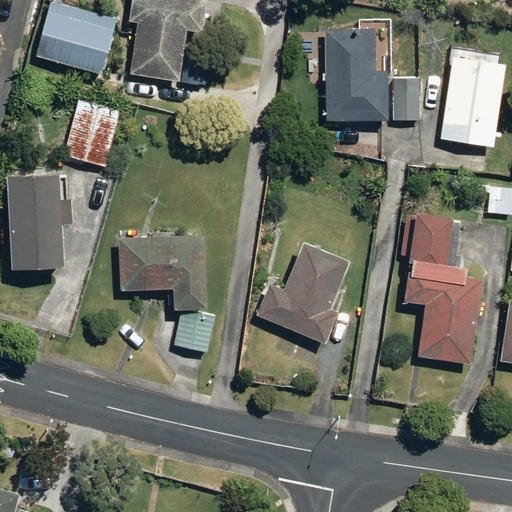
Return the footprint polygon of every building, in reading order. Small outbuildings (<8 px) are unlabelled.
[(132,75),(180,82),(188,31),(204,34),(208,2),(205,1),(205,0),(134,0),(131,22),(139,22),(132,75)] [(52,1),(37,56),(102,74),(117,19),(52,1)] [(327,31),(328,121),(388,121),(388,73),(374,74),(374,30),(327,31)] [(442,139),(495,147),(506,67),(453,59),(442,139)] [(393,78),(394,121),(421,121),(420,78),(393,78)] [(64,157),(106,168),(122,110),(80,99),(64,157)] [(8,178),(13,272),(64,269),(61,225),(72,225),(71,201),(59,202),(58,175),(8,178)] [(489,213),(511,214),(511,204),(511,190),(490,190),(489,213)] [(420,358),(471,365),(482,281),(466,280),(468,269),(461,268),(462,258),(457,257),(461,222),(409,215),(403,254),(411,256),(410,262),(414,262),(412,277),(410,276),(406,302),(427,305),(420,358)] [(174,291),(175,313),(205,313),(204,237),(120,238),(120,291),(174,291)] [(259,316),(326,345),(339,314),(329,311),(350,264),(304,244),(283,291),(271,287),(259,316)] [(501,362),(511,363),(511,301),(510,301),(501,362)] [(176,346),(208,352),(215,319),(182,317),(176,346)] [(0,511),(30,511),(13,507),(18,488),(0,483),(0,511)]
